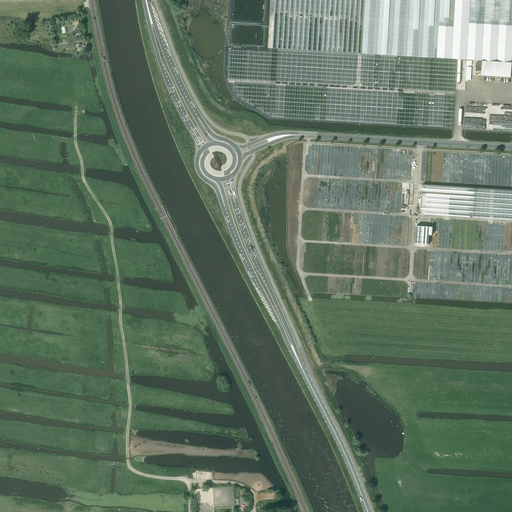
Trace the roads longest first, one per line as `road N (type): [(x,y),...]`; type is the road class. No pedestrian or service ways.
road 1 (tertiary): [(305,511),(133,154),(91,0)]
road 2 (track): [(190,511),(187,482),(148,477),(127,463),(117,269),(109,220),(83,181),(76,106)]
road 3 (tertiary): [(511,147),(277,137)]
road 4 (primary): [(367,511),(294,353)]
road 5 (primary): [(294,353),(232,195)]
road 6 (primary): [(223,204),(294,353)]
road 7 (primary): [(149,15),(166,78),(193,131)]
road 8 (primary): [(202,124),(149,15)]
